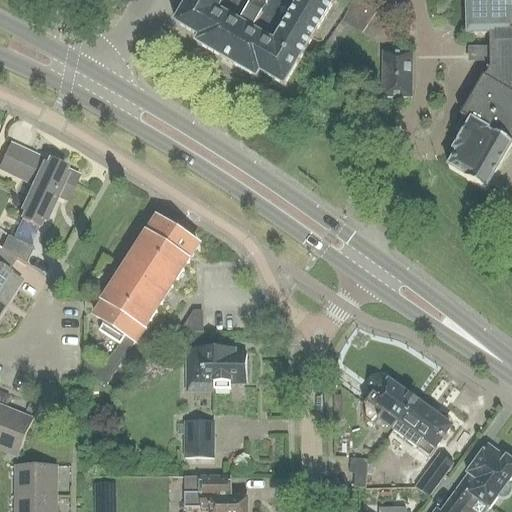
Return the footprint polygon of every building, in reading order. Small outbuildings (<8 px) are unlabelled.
[(190,0),(175,26),(199,40),(196,46),(256,81),(259,75),(284,89),(334,3),(329,0),(190,0)] [(353,0),(341,22),(361,36),(377,13),(358,0),(353,0)] [(511,0),(466,0),(467,37),(492,36),(492,45),(481,52),(482,65),(496,74),(491,82),(484,79),(460,119),(470,124),(453,153),(456,155),(448,170),(486,192),(489,187),(504,195),(508,189),(511,191),(511,146),(511,145),(511,0)] [(381,99),(411,100),(411,56),(382,55),(381,99)] [(65,171),(48,164),(46,169),(38,165),(40,161),(19,152),(18,155),(8,151),(0,168),(0,173),(33,188),(20,215),(24,216),(21,223),(38,231),(41,224),(44,226),(58,196),(68,200),(77,183),(63,176),(65,171)] [(99,333),(120,347),(129,353),(135,345),(199,248),(158,221),(95,319),(105,325),(99,333)] [(33,251),(6,239),(0,251),(25,267),(33,251)] [(15,262),(0,251),(0,314),(20,284),(7,275),(15,262)] [(180,335),(203,334),(202,313),(193,313),(180,333),(180,335)] [(125,359),(129,353),(120,347),(116,353),(125,359)] [(187,351),(187,382),(187,394),(215,394),(215,391),(231,391),(231,385),(247,385),(247,358),(234,358),(234,351),(187,351)] [(112,358),(122,364),(125,359),(116,353),(112,358)] [(109,364),(118,370),(122,364),(112,358),(109,364)] [(84,373),(97,382),(101,376),(102,374),(86,363),(84,373)] [(105,370),(114,376),(118,370),(109,364),(105,370)] [(105,370),(102,374),(101,376),(110,382),(114,376),(105,370)] [(101,376),(97,382),(106,388),(110,382),(101,376)] [(383,425),(393,432),(404,416),(407,419),(417,405),(384,381),(382,382),(379,380),(374,380),(370,386),(371,392),(374,394),(365,406),(365,421),(379,430),(383,425)] [(404,416),(393,432),(430,459),(450,429),(449,428),(449,426),(449,425),(449,423),(448,422),(447,420),(447,419),(446,418),(445,417),(443,417),(442,416),(440,416),(439,416),(438,416),(436,417),(435,418),(417,405),(407,419),(404,416)] [(5,409),(0,420),(0,450),(16,457),(32,420),(5,409)] [(184,424),(184,426),(183,460),(214,461),(214,424),(184,424)] [(486,511),(488,510),(489,511),(498,500),(499,501),(501,501),(503,502),(504,502),(507,501),(508,501),(509,500),(511,498),(511,497),(511,496),(511,495),(511,490),(511,489),(511,487),(510,486),(509,485),(511,480),(511,463),(507,460),(505,460),(489,449),(468,476),(471,478),(455,499),(452,498),(441,511),(437,511),(436,511),(486,511)] [(439,456),(415,490),(428,500),(453,466),(439,456)] [(365,490),(367,461),(350,460),(349,475),(354,476),(354,489),(365,490)] [(16,496),(56,496),(56,467),(16,467),(16,496)] [(246,511),(246,495),(230,495),(230,481),(184,481),(185,509),(211,509),(210,511),(246,511)] [(15,511),(55,511),(56,496),(16,496),(15,511)]
